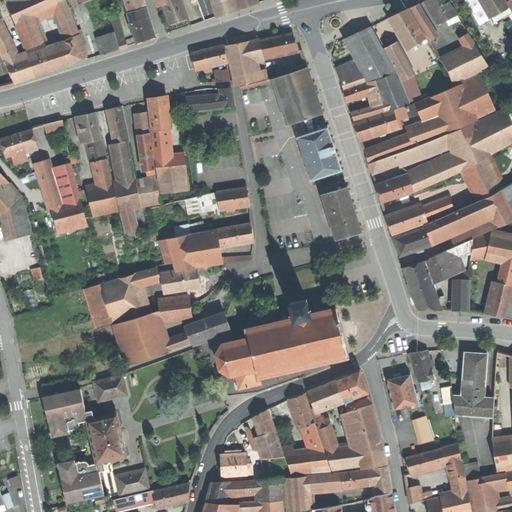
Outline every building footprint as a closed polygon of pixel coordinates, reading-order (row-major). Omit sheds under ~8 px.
[(6,2),(17,27),(33,20),(57,10),(64,7),(60,0),(11,0),(7,2),(6,2)] [(125,0),(129,13),(146,8),(143,0),(125,0)] [(181,0),(161,0),(163,4),(170,24),(179,21),(188,18),(181,0)] [(237,10),(234,0),(214,0),(219,16),(228,13),(237,10)] [(236,0),(240,9),(248,6),(257,4),(255,0),(236,0)] [(428,0),(426,1),(430,11),(429,11),(432,17),(433,17),(438,28),(450,23),(458,19),(449,0),(428,0)] [(509,5),(505,0),(482,0),(493,17),(510,7),(509,5)] [(13,29),(17,27),(6,2),(2,4),(13,29)] [(411,8),(421,25),(429,20),(419,4),(411,8)] [(79,34),(68,6),(64,7),(57,10),(69,38),(79,34)] [(135,32),(138,42),(146,39),(155,37),(146,8),(129,13),(132,23),(135,32)] [(410,49),(427,39),(409,9),(398,14),(391,17),(410,49)] [(17,27),(26,49),(42,42),(33,20),(17,27)] [(438,37),(429,20),(421,25),(430,42),(438,37)] [(385,50),(372,26),(358,33),(345,39),(357,60),(338,70),(341,81),(362,75),(364,83),(397,72),(385,50)] [(97,37),(100,45),(117,40),(114,32),(97,37)] [(463,37),(470,47),(476,44),(468,33),(463,37)] [(59,43),(60,44),(67,64),(78,60),(87,56),(79,34),(69,38),(59,43)] [(263,58),(299,51),(296,42),(293,34),(260,40),(263,58)] [(0,42),(0,50),(6,63),(16,60),(7,39),(0,42)] [(260,39),(250,41),(254,59),(263,58),(260,40),(260,39)] [(100,45),(103,54),(119,48),(118,44),(117,40),(100,45)] [(227,45),(236,86),(259,81),(257,71),(254,59),(250,41),(227,45)] [(60,44),(28,56),(35,77),(51,71),(67,65),(67,64),(60,44)] [(397,44),(385,50),(397,72),(402,82),(413,76),(397,44)] [(470,47),(443,61),(454,85),(490,67),(476,44),(470,47)] [(229,61),(225,46),(208,50),(193,53),(196,69),(224,62),(228,61),(229,61)] [(6,63),(15,83),(25,80),(35,77),(28,56),(16,60),(6,63)] [(309,67),(273,79),(288,124),(305,119),(311,117),(323,113),(309,67)] [(265,69),(257,71),(259,81),(268,79),(265,69)] [(232,72),(217,74),(218,82),(233,80),(232,72)] [(410,104),(397,72),(376,80),(380,90),(386,104),(388,110),(410,104)] [(344,89),(364,83),(362,75),(341,81),(344,89)] [(479,75),(458,85),(474,122),(497,111),(479,75)] [(376,80),(368,82),(372,95),(380,90),(376,80)] [(348,103),(369,96),(372,95),(368,82),(344,90),(346,96),(348,103)] [(458,85),(433,96),(438,109),(443,121),(448,134),(474,122),(458,85)] [(221,89),(222,95),(224,107),(235,106),(232,87),(221,89)] [(369,96),(374,108),(386,104),(380,90),(372,95),(369,96)] [(222,95),(209,96),(211,109),(224,108),(224,107),(222,95)] [(156,98),(149,98),(152,128),(153,128),(163,127),(170,126),(166,96),(156,98)] [(187,99),(189,114),(198,112),(198,111),(211,109),(209,96),(199,98),(187,99)] [(433,96),(416,103),(421,114),(421,115),(438,109),(433,96)] [(416,103),(407,106),(411,117),(421,114),(416,103)] [(354,121),(388,110),(386,104),(374,108),(353,115),(354,121)] [(395,110),(395,111),(398,121),(411,117),(407,106),(395,110)] [(115,138),(128,136),(122,107),(115,108),(109,109),(115,138)] [(421,115),(426,128),(443,121),(438,109),(421,115)] [(395,111),(356,123),(358,132),(361,140),(400,127),(398,121),(395,111)] [(88,114),(79,116),(86,142),(87,142),(102,139),(96,112),(88,114)] [(139,136),(151,134),(149,113),(142,114),(136,114),(138,136),(139,136)] [(305,119),(310,133),(316,131),(311,117),(305,119)] [(44,124),(45,130),(64,125),(63,120),(44,124)] [(414,147),(448,134),(443,121),(426,128),(409,134),(410,137),(414,147)] [(491,155),(474,122),(448,134),(452,142),(458,155),(465,169),(488,157),(491,155)] [(166,155),(163,127),(153,128),(157,156),(166,155)] [(310,133),(298,137),(312,180),(342,170),(328,127),(316,131),(310,133)] [(33,129),(1,140),(6,156),(12,154),(25,150),(38,146),(36,139),(33,129)] [(155,156),(151,134),(139,136),(141,160),(145,160),(149,178),(158,176),(155,156)] [(399,163),(452,142),(448,134),(414,147),(396,153),(399,163)] [(396,153),(414,147),(410,137),(389,145),(393,154),(396,153)] [(105,148),(102,139),(87,142),(92,162),(95,162),(97,161),(108,159),(106,148),(105,148)] [(136,179),(129,141),(116,144),(124,182),(136,179)] [(370,162),(393,154),(389,145),(367,153),(370,162)] [(28,160),(25,150),(12,154),(15,164),(28,160)] [(186,153),(166,155),(157,156),(155,156),(158,176),(158,179),(188,176),(186,153)] [(399,163),(396,153),(393,154),(370,162),(373,171),(399,163)] [(464,170),(465,169),(458,155),(411,178),(415,192),(451,176),(464,170)] [(503,188),(488,157),(465,169),(464,170),(475,193),(479,200),(503,188)] [(45,195),(46,194),(57,191),(52,177),(44,158),(35,160),(45,195)] [(114,184),(108,159),(97,161),(100,174),(103,186),(108,209),(119,206),(114,184)] [(72,163),(62,165),(72,202),(82,200),(72,163)] [(0,194),(11,184),(0,172),(0,194)] [(383,202),(415,192),(411,178),(410,175),(377,185),(380,193),(383,202)] [(149,178),(137,180),(142,207),(162,203),(160,193),(158,179),(158,176),(149,178)] [(190,188),(188,176),(158,179),(160,193),(190,188)] [(137,180),(136,179),(124,182),(114,184),(119,206),(120,210),(127,235),(141,232),(135,209),(142,207),(137,180)] [(326,184),(328,193),(341,189),(338,181),(326,184)] [(22,200),(11,184),(0,194),(0,220),(3,224),(7,242),(32,234),(22,200)] [(87,189),(93,213),(108,209),(103,186),(87,189)] [(336,239),(361,232),(348,187),(341,189),(328,193),(323,194),(336,239)] [(220,207),(220,209),(250,205),(249,197),(248,188),(218,192),(220,207)] [(511,204),(504,188),(503,188),(479,200),(485,213),(490,222),(493,229),(511,220),(511,204)] [(415,193),(417,199),(427,196),(426,190),(415,193)] [(50,209),(52,208),(61,206),(57,191),(46,194),(50,209)] [(189,213),(220,207),(218,192),(187,199),(189,213)] [(473,203),(479,200),(475,193),(470,196),(473,203)] [(451,196),(432,203),(437,217),(456,209),(451,196)] [(89,225),(82,200),(72,202),(67,204),(61,206),(52,208),(59,233),(89,225)] [(485,213),(479,200),(473,203),(434,220),(440,233),(485,213)] [(432,203),(423,207),(428,220),(437,217),(432,203)] [(393,235),(429,221),(428,220),(423,207),(423,205),(387,218),(390,226),(393,235)] [(94,216),(120,210),(119,206),(108,209),(93,213),(94,216)] [(426,223),(427,226),(430,237),(440,233),(434,220),(426,223)] [(485,233),(493,229),(490,222),(481,226),(485,233)] [(178,235),(192,232),(190,223),(177,226),(178,235)] [(218,229),(221,247),(254,241),(253,233),(251,223),(218,229)] [(427,226),(394,237),(397,247),(400,256),(433,244),(430,237),(427,226)] [(473,238),(485,233),(481,226),(462,235),(465,241),(473,238)] [(224,264),(221,247),(218,229),(217,228),(212,229),(214,241),(194,243),(198,257),(201,268),(224,264)] [(191,233),(194,243),(214,241),(212,229),(191,233)] [(511,235),(492,231),(491,232),(486,256),(507,261),(511,262),(511,235)] [(471,256),(486,256),(491,232),(473,238),(472,252),(471,256)] [(166,264),(175,262),(198,257),(194,243),(191,233),(159,240),(166,264)] [(472,252),(473,238),(465,241),(441,251),(429,256),(430,258),(437,280),(464,268),(460,257),(472,252)] [(153,267),(166,264),(159,240),(158,240),(155,241),(158,254),(150,257),(153,267)] [(197,268),(201,268),(198,257),(175,262),(177,272),(197,268)] [(433,283),(437,280),(430,258),(425,260),(433,283)] [(442,309),(433,283),(425,260),(404,267),(419,308),(442,309)] [(511,262),(507,261),(501,282),(511,284),(511,262)] [(157,267),(138,272),(141,282),(160,277),(157,267)] [(198,277),(197,268),(177,272),(164,274),(167,290),(200,284),(198,277)] [(141,282),(138,272),(83,288),(95,328),(150,310),(141,282)] [(469,278),(452,278),(452,310),(469,310),(469,278)] [(505,317),(511,288),(511,284),(501,282),(495,281),(488,313),(496,315),(505,317)] [(190,297),(159,301),(160,310),(157,311),(161,321),(193,316),(190,297)] [(249,338),(223,342),(217,354),(220,369),(230,375),(236,374),(239,389),(262,384),(260,377),(349,357),(345,342),(346,342),(341,322),(340,322),(337,308),(311,314),(307,299),(290,303),(293,318),(290,319),(289,315),(286,316),(282,317),(283,321),(247,329),(249,338)] [(168,344),(161,321),(157,311),(112,324),(125,364),(170,350),(168,344)] [(186,328),(189,335),(192,343),(230,329),(224,314),(212,318),(186,328)] [(189,335),(168,344),(170,350),(192,343),(189,335)] [(412,353),(419,382),(434,378),(427,350),(418,352),(412,353)] [(465,352),(462,396),(486,398),(488,354),(477,353),(465,352)] [(344,399),(349,411),(372,403),(360,370),(348,375),(337,379),(337,380),(344,399)] [(391,395),(395,409),(418,402),(416,393),(415,390),(411,374),(387,380),(391,395)] [(95,382),(99,401),(127,394),(123,376),(95,382)] [(321,386),(309,391),(316,410),(344,399),(337,380),(321,386)] [(443,387),(446,403),(455,401),(453,396),(452,386),(443,387)] [(90,430),(88,420),(95,419),(93,411),(86,412),(81,389),(44,397),(52,437),(69,434),(69,430),(80,427),(84,432),(90,430)] [(297,397),(289,399),(299,428),(303,427),(315,423),(305,394),(297,397)] [(495,398),(486,398),(462,396),(453,396),(455,401),(456,412),(457,415),(494,417),(495,398)] [(455,401),(446,403),(447,413),(456,412),(455,401)] [(349,411),(359,443),(383,435),(377,418),(372,403),(349,411)] [(255,416),(262,435),(276,430),(269,409),(261,413),(255,416)] [(426,410),(417,413),(419,423),(428,420),(426,410)] [(400,417),(402,427),(419,423),(417,413),(400,417)] [(93,446),(95,453),(97,463),(104,461),(126,456),(117,414),(95,419),(88,420),(90,430),(91,437),(93,446)] [(315,418),(316,423),(318,429),(330,425),(328,419),(324,415),(315,418)] [(316,423),(315,423),(303,427),(311,450),(324,448),(325,448),(318,429),(316,423)] [(330,425),(318,429),(325,448),(326,449),(336,447),(330,425)] [(254,451),(258,449),(254,438),(251,429),(247,430),(254,451)] [(262,435),(254,438),(258,449),(261,459),(285,456),(276,430),(262,435)] [(405,436),(407,443),(419,440),(418,433),(405,436)] [(359,443),(357,443),(363,468),(388,464),(383,435),(359,443)] [(511,437),(495,440),(498,470),(511,467),(511,437)] [(336,447),(326,449),(333,472),(363,468),(357,443),(336,447)] [(409,465),(411,473),(461,460),(458,443),(407,457),(409,465)] [(284,447),(286,455),(293,453),(290,446),(284,447)] [(331,472),(324,448),(311,450),(293,453),(286,455),(292,475),(331,472)] [(0,452),(0,476),(13,472),(5,450),(0,452)] [(223,476),(249,474),(248,464),(247,453),(242,453),(242,450),(227,451),(227,454),(221,454),(222,465),(223,476)] [(58,464),(67,504),(105,495),(100,472),(106,470),(104,461),(97,463),(95,453),(90,454),(87,461),(76,464),(75,460),(58,464)] [(463,463),(465,470),(479,468),(478,460),(463,463)] [(388,465),(373,468),(375,478),(390,476),(388,465)] [(373,468),(341,473),(343,486),(343,489),(376,484),(375,478),(373,468)] [(465,470),(466,476),(466,477),(481,475),(479,468),(465,470)] [(117,476),(121,495),(149,488),(145,470),(117,476)] [(506,472),(491,475),(493,484),(507,481),(506,472)] [(341,473),(309,475),(311,488),(343,486),(341,473)] [(309,475),(284,478),(288,511),(313,509),(312,497),(311,488),(309,475)] [(468,480),(474,511),(488,511),(498,510),(496,502),(493,484),(491,475),(468,480)] [(391,482),(390,476),(375,478),(376,484),(378,494),(393,491),(391,482)] [(455,478),(458,493),(462,511),(473,511),(466,477),(466,476),(455,478)] [(261,489),(261,501),(283,499),(282,478),(260,479),(261,489)] [(239,491),(261,489),(260,479),(231,481),(229,489),(239,491)] [(228,493),(229,489),(231,481),(212,482),(210,487),(209,492),(228,493)] [(156,503),(157,508),(188,501),(189,492),(190,483),(153,492),(156,503)] [(420,485),(415,486),(418,501),(424,500),(423,495),(420,485)] [(407,487),(411,503),(418,501),(415,486),(407,487)] [(119,510),(156,503),(153,492),(153,490),(116,499),(119,510)] [(372,497),(374,511),(388,508),(387,503),(394,502),(393,491),(378,494),(372,497)] [(9,492),(1,495),(3,502),(6,509),(14,506),(9,492)] [(441,497),(441,499),(443,511),(462,511),(458,493),(441,497)] [(322,497),(312,497),(313,509),(323,507),(322,497)] [(367,511),(374,511),(372,497),(365,499),(367,511)] [(261,501),(260,501),(260,508),(260,511),(283,511),(283,499),(261,501)] [(443,511),(441,499),(428,502),(429,511),(443,511)] [(511,499),(496,502),(498,510),(501,510),(506,509),(511,507),(511,499)] [(229,511),(231,506),(214,501),(207,502),(203,511),(229,511)] [(241,509),(260,508),(260,501),(241,502),(241,509)] [(395,511),(394,502),(387,503),(388,508),(374,511),(373,511),(395,511)]
